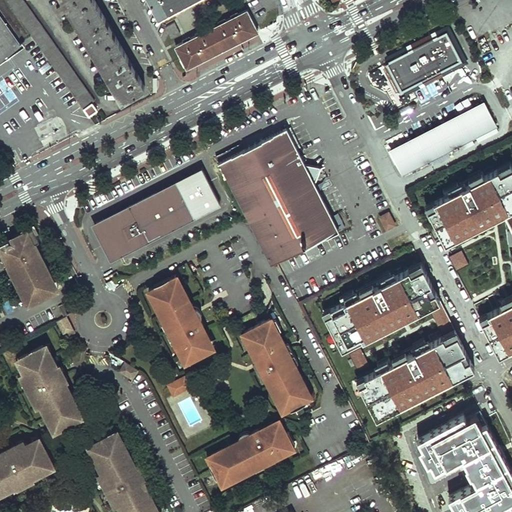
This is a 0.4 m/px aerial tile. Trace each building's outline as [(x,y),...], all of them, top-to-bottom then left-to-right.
[(7,0),(83,108),(93,101),(95,100),(25,0),(7,0)] [(63,0),(122,99),(145,85),(94,0),(63,0)] [(150,0),(158,13),(181,0),(150,0)] [(247,8),(176,46),(187,67),(257,29),(247,8)] [(0,57),(20,43),(0,14),(0,57)] [(166,28),(171,39),(180,34),(174,23),(166,28)] [(399,91),(452,65),(451,63),(460,58),(447,32),(438,37),(437,36),(384,63),(399,91)] [(425,83),(429,96),(440,92),(435,79),(425,83)] [(423,89),(415,90),(416,99),(424,98),(423,89)] [(403,93),(395,98),(399,106),(408,101),(403,93)] [(93,101),(83,108),(89,116),(98,109),(93,101)] [(389,153),(400,174),(428,160),(430,164),(447,155),(445,151),(450,148),(452,153),(463,147),(460,143),(464,141),(466,145),(498,129),(485,103),(389,153)] [(285,126),(218,160),(271,263),(338,229),(285,126)] [(442,195),(427,203),(446,241),(491,218),(506,210),(511,206),(511,158),(509,159),(510,161),(491,170),(488,166),(466,177),(468,182),(461,186),(459,181),(440,191),(442,195)] [(108,256),(119,251),(103,219),(196,172),(202,183),(208,179),(201,165),(90,221),(108,256)] [(119,251),(219,200),(208,179),(202,183),(196,172),(103,219),(119,251)] [(395,223),(388,211),(380,216),(386,228),(395,223)] [(29,294),(32,300),(55,289),(46,270),(39,256),(42,255),(35,241),(40,238),(33,225),(15,235),(17,240),(15,242),(12,239),(10,239),(0,242),(0,266),(8,262),(9,265),(13,263),(19,276),(16,278),(25,296),(29,294)] [(462,248),(449,253),(455,267),(468,262),(462,248)] [(46,270),(49,268),(42,255),(39,256),(46,270)] [(341,302),(321,312),(341,349),(426,305),(438,299),(423,270),(425,269),(420,259),(406,266),(407,268),(390,276),(388,272),(355,289),(357,293),(355,295),(352,290),(339,297),(341,302)] [(13,263),(9,265),(16,278),(19,276),(13,263)] [(55,289),(58,287),(49,268),(46,270),(55,289)] [(115,276),(105,282),(108,285),(112,287),(115,287),(121,284),(117,277),(115,276)] [(169,276),(168,276),(154,283),(154,284),(156,288),(150,291),(158,306),(156,307),(164,322),(165,321),(175,339),(173,340),(174,341),(181,355),(185,352),(188,359),(199,353),(210,348),(206,341),(210,339),(186,291),(184,292),(176,278),(171,281),(169,276)] [(488,309),(478,314),(484,325),(485,324),(500,353),(511,346),(511,293),(508,295),(501,299),(503,303),(489,310),(488,309)] [(67,315),(69,314),(65,307),(70,304),(73,302),(72,299),(59,305),(65,316),(67,315)] [(444,339),(456,333),(438,299),(426,305),(440,333),(437,334),(438,336),(442,334),(444,339)] [(75,331),(67,315),(65,316),(58,319),(64,332),(68,330),(70,334),(75,331)] [(271,320),(269,317),(243,330),(245,333),(250,343),(248,344),(256,359),(259,365),(261,364),(264,370),(262,371),(265,377),(273,392),(275,391),(282,405),(288,403),(290,407),(290,408),(305,400),(305,399),(303,395),(308,392),(301,378),(302,377),(295,362),(293,363),(283,343),(285,343),(278,330),(278,329),(276,330),(271,320)] [(275,317),(271,320),(276,330),(278,329),(278,330),(281,328),(275,317)] [(164,322),(161,323),(171,343),(174,341),(173,340),(175,339),(165,321),(164,322)] [(245,333),(240,335),(246,345),(248,344),(250,343),(245,333)] [(444,339),(442,334),(438,336),(420,345),(418,341),(392,354),(395,358),(390,361),(387,356),(376,361),(378,367),(356,379),(375,416),(473,366),(456,333),(444,339)] [(48,352),(44,344),(19,357),(26,369),(23,370),(27,377),(25,378),(25,379),(35,398),(35,399),(38,398),(41,404),(47,417),(49,416),(54,424),(60,421),(63,426),(75,420),(72,414),(79,411),(75,403),(77,401),(65,378),(65,377),(63,378),(61,374),(59,372),(57,367),(59,366),(53,355),(51,356),(49,351),(48,352)] [(359,347),(347,353),(357,371),(368,365),(359,347)] [(19,357),(17,358),(23,370),(26,369),(19,357)] [(119,370),(133,379),(140,369),(126,360),(119,370)] [(19,373),(23,380),(25,379),(25,378),(27,377),(23,370),(19,373)] [(184,376),(182,377),(184,382),(181,384),(183,389),(189,386),(184,376)] [(184,382),(182,377),(169,384),(174,394),(183,389),(181,384),(184,382)] [(32,399),(36,407),(41,404),(38,398),(35,399),(35,398),(32,399)] [(75,420),(84,415),(82,410),(79,411),(72,414),(75,420)] [(462,413),(416,438),(421,446),(418,448),(426,463),(429,461),(434,469),(461,454),(476,480),(448,496),(452,504),(449,505),(452,511),(493,511),(510,503),(508,498),(511,496),(511,473),(478,410),(464,417),(462,413)] [(272,420),(225,445),(225,446),(211,454),(214,459),(209,462),(216,477),(217,477),(221,474),(224,480),(239,472),(240,474),(254,466),(253,465),(272,455),(273,457),(274,456),(288,449),(285,445),(289,443),(290,439),(286,431),(281,421),(274,424),(272,420)] [(52,425),(55,430),(63,426),(60,421),(54,424),(52,425)] [(118,435),(121,434),(118,428),(109,433),(112,438),(118,435)] [(288,430),(286,431),(290,439),(289,443),(285,445),(293,447),(295,441),(294,440),(288,430)] [(122,443),(118,435),(112,438),(109,433),(97,439),(99,444),(93,448),(97,456),(95,457),(102,470),(105,476),(102,477),(103,478),(113,497),(113,498),(116,497),(119,503),(123,511),(153,511),(157,510),(153,502),(155,500),(143,477),(141,478),(139,474),(137,471),(135,467),(137,466),(137,465),(125,442),(122,443)] [(41,437),(40,435),(26,442),(28,444),(41,437)] [(53,462),(41,437),(28,444),(26,442),(20,445),(18,443),(0,452),(0,489),(2,488),(2,490),(7,487),(8,489),(19,483),(18,481),(23,479),(25,478),(29,476),(30,478),(31,477),(42,472),(41,470),(46,467),(45,466),(53,462)] [(24,437),(17,441),(18,443),(20,445),(26,442),(24,437)] [(88,444),(91,449),(93,448),(99,444),(97,439),(88,444)] [(272,455),(253,465),(254,466),(256,469),(275,459),(274,456),(273,457),(272,455)] [(418,511),(429,508),(416,479),(401,486),(412,511),(418,511)] [(111,498),(114,506),(119,503),(116,497),(113,498),(113,497),(111,498)] [(314,511),(309,500),(293,509),(294,511),(314,511)]
